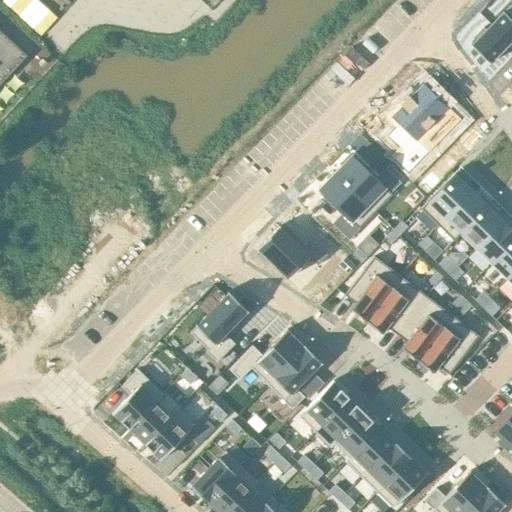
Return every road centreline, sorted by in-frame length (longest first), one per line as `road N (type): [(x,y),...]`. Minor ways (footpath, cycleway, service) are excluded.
road 1 (residential): [(511,486),(345,335),(208,245)]
road 2 (residential): [(430,20),(208,245)]
road 3 (residential): [(208,245),(54,403)]
road 4 (residential): [(178,511),(54,403)]
road 5 (residential): [(511,130),(430,20)]
